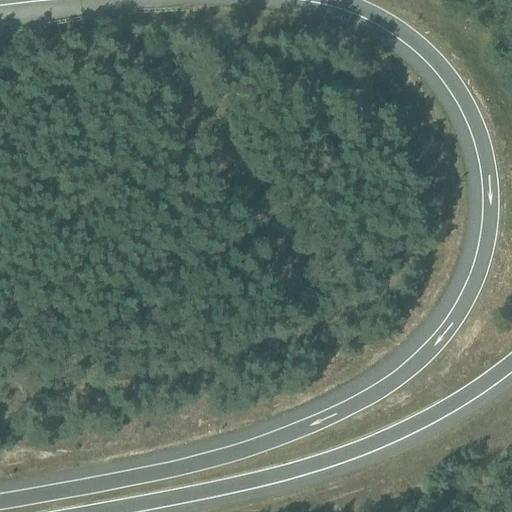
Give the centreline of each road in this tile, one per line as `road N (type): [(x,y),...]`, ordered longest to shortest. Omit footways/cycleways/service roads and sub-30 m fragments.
road 1 (motorway): [(332,0),(380,18),(426,53),(478,133),(489,185),(486,249),(451,327),(371,397),(271,441),(0,501)]
road 2 (motorway): [(111,511),(354,454),(446,411),(511,365)]
